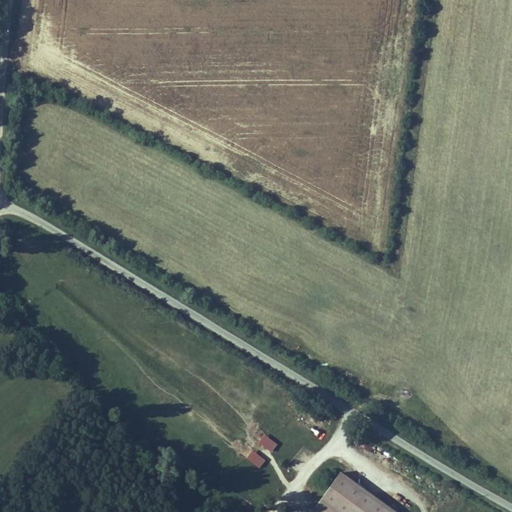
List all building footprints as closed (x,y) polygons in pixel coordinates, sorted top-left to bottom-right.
[(292,432),(295,441),(301,439),(299,430),(292,432)] [(264,435),(258,443),(271,453),(277,445),(264,435)] [(259,469),(266,460),(252,451),(246,460),(259,469)] [(365,511),(376,497),(331,465),(313,491),(341,511),(365,511)] [(341,511),(313,491),(307,499),(325,511),(341,511)] [(392,511),(394,510),(376,497),(365,511),(392,511)] [(325,511),(307,499),(301,507),(308,511),(325,511)]
